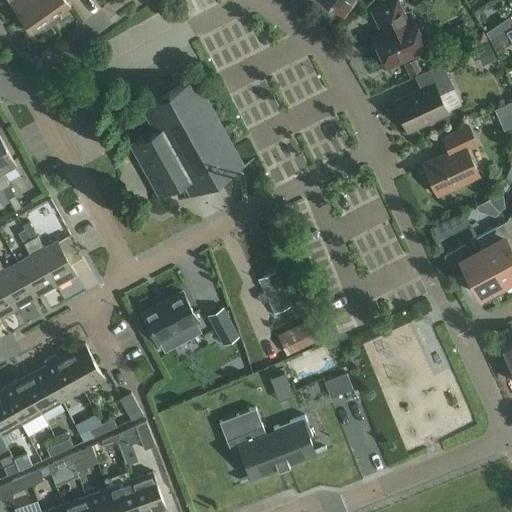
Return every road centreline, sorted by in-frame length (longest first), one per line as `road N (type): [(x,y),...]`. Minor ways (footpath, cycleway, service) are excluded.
road 1 (residential): [(131,277),(374,148)]
road 2 (residential): [(131,277),(27,87)]
road 3 (residential): [(307,511),(507,437)]
road 4 (residential): [(464,334),(453,327),(374,148)]
road 5 (residential): [(374,148),(324,53),(261,0)]
road 6 (residential): [(0,350),(131,277)]
road 7 (residential): [(27,87),(125,0)]
